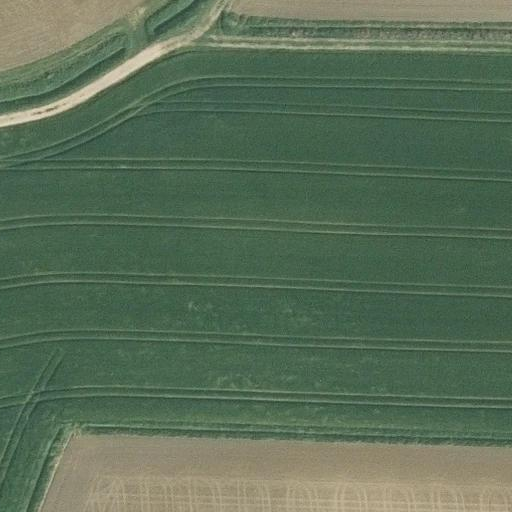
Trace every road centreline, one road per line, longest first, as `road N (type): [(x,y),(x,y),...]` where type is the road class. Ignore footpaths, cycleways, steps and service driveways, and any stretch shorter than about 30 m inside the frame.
road 1 (track): [(160,57),(511,55)]
road 2 (track): [(202,0),(160,57),(0,112)]
